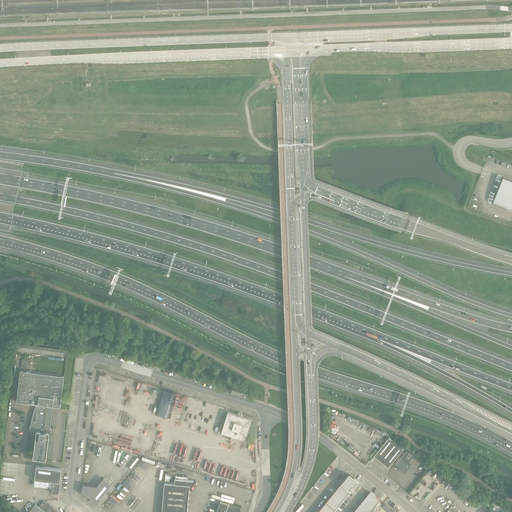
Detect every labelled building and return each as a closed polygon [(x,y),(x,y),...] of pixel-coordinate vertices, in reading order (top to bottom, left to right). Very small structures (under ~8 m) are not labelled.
[(511,181),(503,178),(493,204),(511,211),(511,181)] [(19,347),(67,353),(67,350),(19,344),(19,347)] [(46,460),(50,433),(53,406),(60,407),(61,404),(61,403),(62,403),(62,402),(61,402),(64,376),(21,371),(17,396),(16,396),(16,397),(16,398),(17,398),(17,402),(38,405),(36,422),(32,421),(30,429),(30,430),(31,431),(37,432),(33,458),(39,459),(39,460),(40,460),(41,460),(41,459),(46,460)] [(163,390),(156,415),(167,418),(175,394),(163,390)] [(252,420),(237,415),(228,412),(221,433),(232,436),(230,440),(234,441),(235,437),(246,441),(252,420)] [(389,438),(375,455),(378,460),(388,468),(403,449),(389,438)] [(409,448),(395,465),(405,473),(411,466),(408,463),(416,453),(409,448)] [(36,466),(35,479),(53,482),(52,489),(51,493),(56,493),(57,493),(58,493),(58,492),(59,492),(61,469),(36,466)] [(346,478),(345,479),(354,486),(358,481),(349,474),(349,475),(346,479),(346,478)] [(96,504),(112,485),(104,478),(97,487),(96,486),(88,485),(83,485),(82,493),(88,497),(89,497),(90,498),(90,499),(96,504)] [(175,484),(165,483),(161,511),(187,511),(189,490),(191,490),(191,491),(195,480),(194,480),(194,481),(175,479),(175,484)] [(345,479),(342,483),(351,490),(354,486),(345,479)] [(342,483),(339,487),(348,494),(351,490),(342,483)] [(339,487),(336,491),(344,498),(348,494),(339,487)] [(334,493),(333,495),(341,502),(344,498),(336,491),(334,493)] [(371,492),(367,497),(376,504),(380,499),(371,492)] [(333,495),(329,499),(338,506),(341,502),(333,495)] [(367,497),(361,504),(370,511),(376,504),(367,497)] [(329,499),(326,502),(335,510),(338,506),(329,499)] [(35,504),(28,511),(56,511),(43,501),(39,507),(35,504)] [(239,511),(240,509),(228,506),(228,504),(220,502),(216,511),(239,511)] [(326,502),(323,506),(329,511),(332,511),(335,510),(326,502)]
